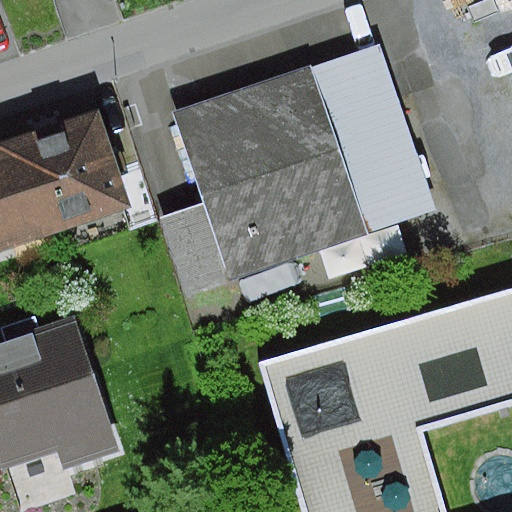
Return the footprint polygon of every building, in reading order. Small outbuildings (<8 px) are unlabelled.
[(380,45),(172,113),(202,205),(160,219),(185,297),(436,215),(380,45)] [(97,111),(3,143),(5,146),(36,239),(129,208),(97,111)] [(0,251),(36,239),(5,146),(0,147),(0,251)] [(511,288),(267,360),(310,511),(449,511),(425,429),(511,403),(511,288)] [(73,318),(0,343),(0,464),(16,511),(25,511),(77,494),(70,474),(122,456),(73,318)]
